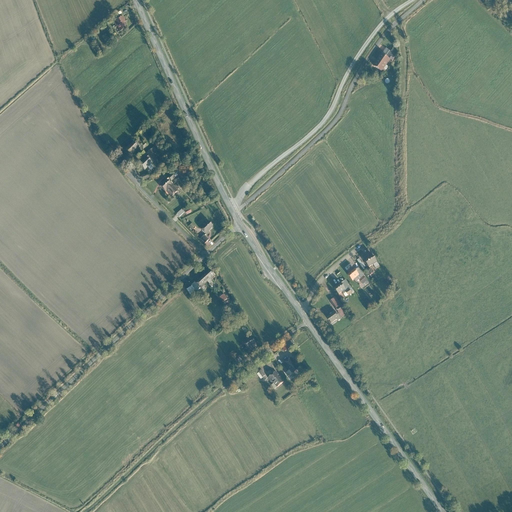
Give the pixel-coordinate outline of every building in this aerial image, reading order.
[(124,23),(125,22),(123,17),(113,21),(115,27),(116,28),(117,27),(119,32),(127,29),(124,23)] [(387,49),(383,54),(390,59),(392,56),(394,53),(387,49)] [(383,54),(375,66),(384,72),(392,60),(390,59),(383,54)] [(138,149),(131,142),(123,150),(130,157),(138,149)] [(151,164),(145,159),(138,165),(144,171),(151,164)] [(166,180),(159,188),(164,193),(166,192),(171,197),(177,192),(166,180)] [(213,228),(205,221),(198,228),(205,236),(209,233),(208,232),(213,228)] [(208,240),(203,236),(200,240),(204,244),(208,240)] [(377,262),(371,254),(363,260),(369,268),(377,262)] [(354,270),(347,275),(352,281),(359,276),(354,270)] [(214,279),(208,271),(206,273),(205,271),(202,273),(204,275),(194,283),(200,290),(214,279)] [(346,289),(341,283),(333,289),(338,295),(346,289)] [(331,300),(342,318),(347,315),(337,297),(331,300)] [(340,318),(335,311),(327,317),(332,324),(340,318)] [(257,345),(251,338),(243,344),(248,351),(257,345)] [(296,364),(291,359),(283,366),(289,372),(290,371),(294,375),(299,370),(295,365),(296,364)] [(280,377),(276,372),(268,379),(272,385),(273,384),(277,388),(284,383),(279,378),(280,377)]
